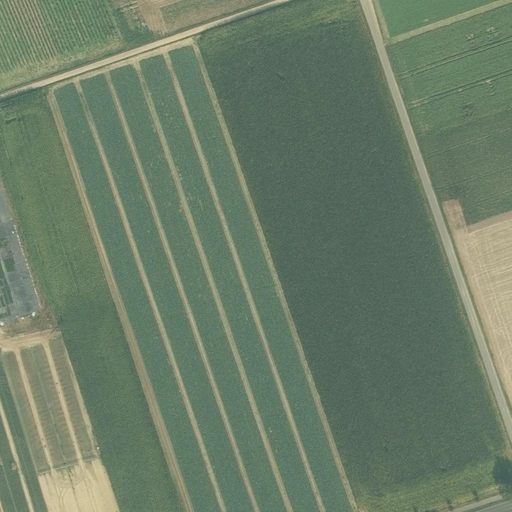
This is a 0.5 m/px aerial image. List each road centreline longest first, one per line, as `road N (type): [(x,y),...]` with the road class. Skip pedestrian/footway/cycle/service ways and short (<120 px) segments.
road 1 (unclassified): [(367,0),(511,433)]
road 2 (unclassified): [(0,96),(284,0)]
